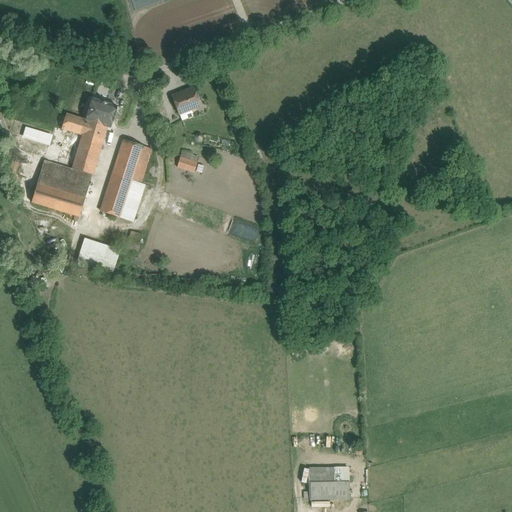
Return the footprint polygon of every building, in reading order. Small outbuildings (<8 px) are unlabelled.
[(192,90),(172,98),(178,115),(199,107),(197,102),(199,99),(197,96),(195,94),(194,95),(192,90)] [(108,105),(100,103),(92,101),(86,121),(109,128),(115,108),(108,105)] [(62,126),(66,115),(59,113),(55,124),(62,126)] [(109,128),(86,121),(66,115),(62,126),(61,130),(82,136),(72,170),(74,171),(92,176),(106,129),(109,130),(109,128)] [(25,130),(21,141),(47,149),(51,138),(25,130)] [(123,141),(100,213),(119,219),(129,189),(131,182),(142,147),(123,141)] [(142,147),(131,182),(140,185),(152,150),(142,147)] [(196,164),(179,159),(176,168),(194,173),(196,164)] [(72,170),(44,162),(38,179),(86,194),(92,176),(74,171),(72,170)] [(86,194),(38,179),(31,203),(79,218),(86,194)] [(140,185),(131,182),(129,189),(138,192),(140,185)] [(129,222),(138,192),(129,189),(119,219),(129,222)] [(130,232),(126,249),(135,252),(140,235),(130,232)] [(119,254),(82,243),(76,264),(112,276),(119,254)] [(348,483),(308,484),(309,500),(349,499),(348,483)] [(309,502),(309,511),(326,511),(326,501),(309,502)]
